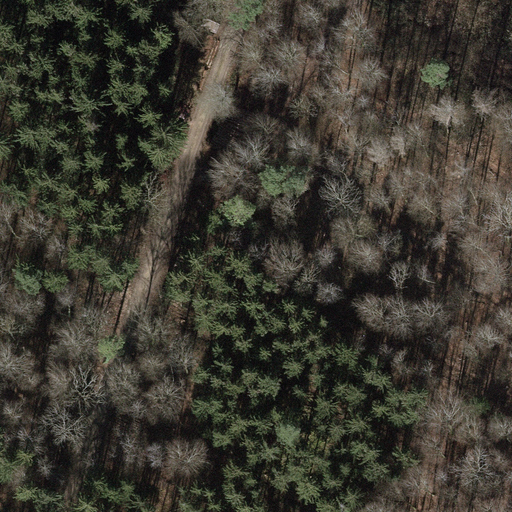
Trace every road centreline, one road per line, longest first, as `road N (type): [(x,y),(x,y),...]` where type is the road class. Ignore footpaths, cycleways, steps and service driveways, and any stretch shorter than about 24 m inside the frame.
road 1 (track): [(60,511),(159,273),(244,0)]
road 2 (track): [(101,0),(101,71),(119,177),(159,273),(178,376),(230,511)]
road 3 (track): [(357,0),(331,27),(249,157),(226,174),(190,170)]
